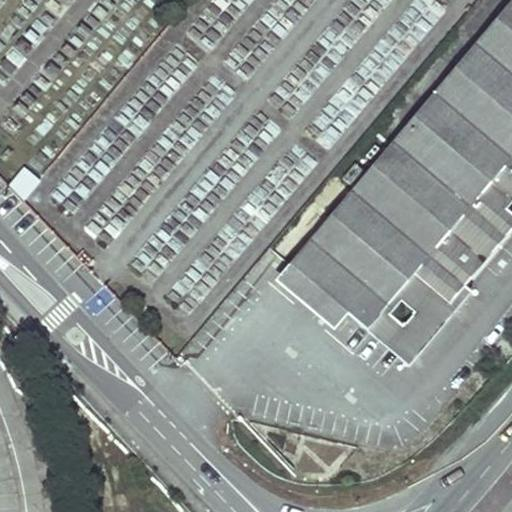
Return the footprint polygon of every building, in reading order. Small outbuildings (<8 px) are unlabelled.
[(511,0),(507,6),(289,264),(363,327),(393,292),(414,310),(432,288),(448,300),(510,227),(498,215),(511,197),(511,0)] [(352,185),(365,171),(355,163),(343,178),(352,185)] [(38,180),(23,168),(6,187),(20,202),(38,180)] [(393,292),(363,327),(399,358),(448,300),(432,288),(414,310),(393,292)] [(178,340),(163,326),(154,336),(169,351),(178,340)]
